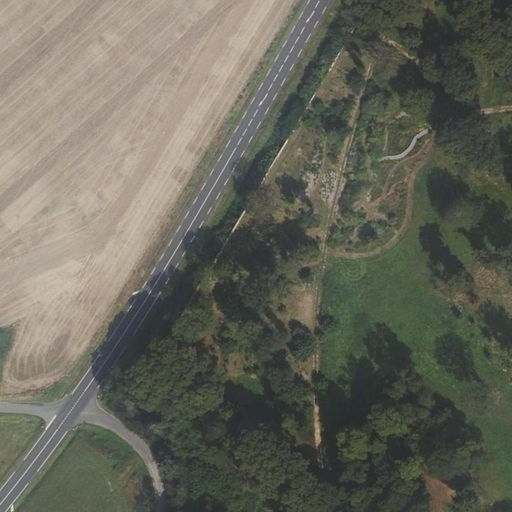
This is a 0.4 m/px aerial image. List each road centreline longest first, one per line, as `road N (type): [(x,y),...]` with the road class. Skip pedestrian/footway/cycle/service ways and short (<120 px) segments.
road 1 (primary): [(319,0),(187,231),(70,411)]
road 2 (unclassified): [(70,411),(132,437),(154,465),(161,511)]
